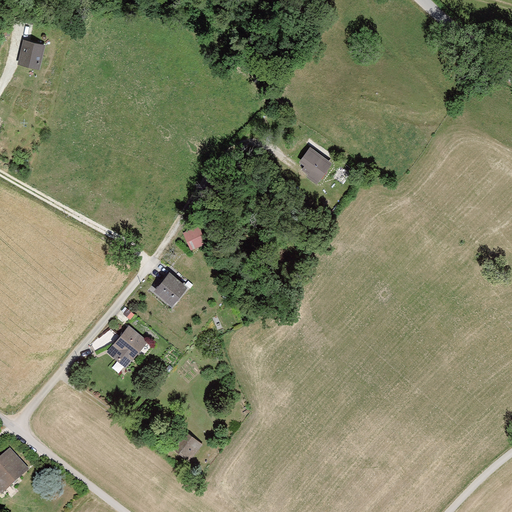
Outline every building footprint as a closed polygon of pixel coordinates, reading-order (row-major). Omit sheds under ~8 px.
[(46,45),(18,39),(13,64),(41,70),(46,45)] [(331,163),(309,148),(303,156),(312,163),(306,171),(319,180),(331,163)] [(185,230),(191,249),(207,244),(201,225),(185,230)] [(186,285),(169,273),(157,288),(174,301),(186,285)] [(148,342),(132,327),(111,351),(128,365),(148,342)] [(201,444),(186,433),(176,448),(190,459),(201,444)] [(26,470),(10,451),(0,459),(0,486),(3,490),(26,470)]
